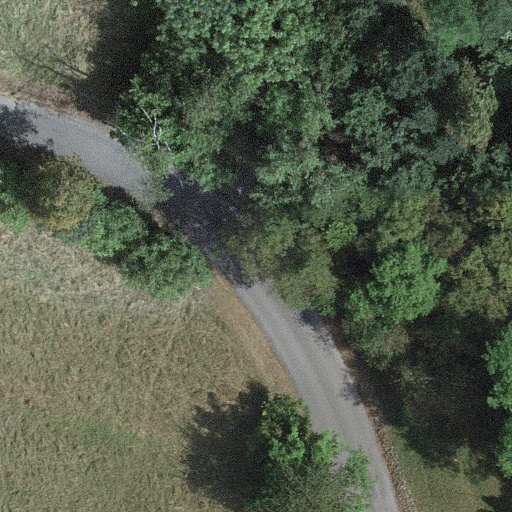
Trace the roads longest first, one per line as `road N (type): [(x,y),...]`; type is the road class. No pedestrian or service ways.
road 1 (unclassified): [(373,511),(356,426),(222,218),(43,126),(0,115)]
road 2 (track): [(222,218),(263,75)]
